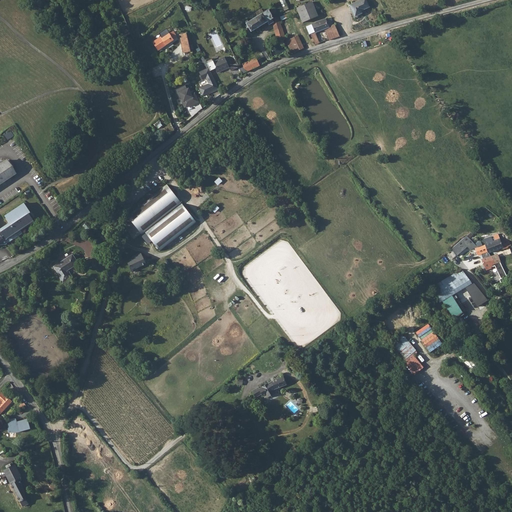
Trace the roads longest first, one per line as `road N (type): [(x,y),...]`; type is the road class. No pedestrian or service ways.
road 1 (residential): [(150,158),(276,63),(487,0)]
road 2 (residential): [(51,436),(79,406),(135,468),(201,429),(250,443),(299,429)]
road 3 (track): [(484,511),(464,472),(397,434),(357,348),(344,337),(306,359),(297,351)]
road 4 (track): [(70,408),(142,165)]
road 5 (track): [(280,511),(284,501),(337,500),(404,450),(407,457),(351,501),(350,511)]
road 6 (track): [(223,511),(226,500),(179,434),(107,347),(91,344)]
road 7 (track): [(141,380),(248,293),(297,351)]
road 8 (residential): [(0,268),(150,158)]
